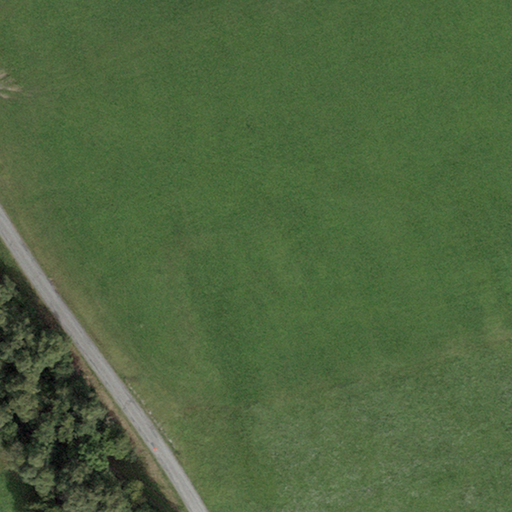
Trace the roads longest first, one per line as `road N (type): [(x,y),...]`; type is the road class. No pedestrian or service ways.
road 1 (unclassified): [(0,220),(195,511)]
road 2 (track): [(0,375),(179,511)]
